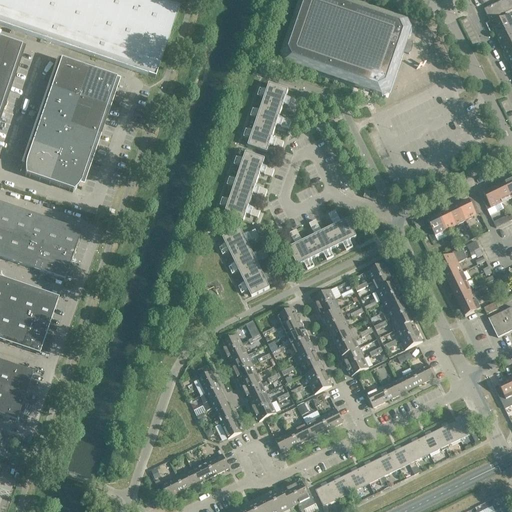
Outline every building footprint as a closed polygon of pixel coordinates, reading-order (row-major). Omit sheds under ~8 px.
[(0,0),(0,25),(140,74),(155,79),(159,65),(179,8),(156,0),(0,0)] [(345,0),(299,0),(280,55),(284,64),(353,87),(382,97),(390,93),(404,53),(408,55),(409,54),(403,52),(406,42),(412,44),(413,42),(408,41),(412,30),(408,21),(345,0)] [(511,11),(511,0),(505,0),(484,10),(490,22),(511,11)] [(491,25),(496,36),(511,28),(511,21),(509,16),(491,25)] [(511,41),(511,28),(496,36),(502,47),(511,41)] [(0,117),(23,49),(22,49),(22,51),(20,51),(21,47),(0,39),(0,117)] [(511,55),(511,41),(502,47),(507,58),(511,55)] [(57,61),(48,88),(23,160),(27,161),(25,168),(24,170),(25,172),(25,174),(25,177),(26,177),(26,176),(73,192),(72,192),(72,193),(74,191),(76,190),(77,189),(77,188),(78,186),(80,179),(84,181),(118,82),(117,81),(116,84),(115,83),(116,80),(60,61),(59,64),(57,64),(58,61),(57,61)] [(266,92),(259,89),(257,96),(264,99),(262,105),(281,112),(288,91),(269,85),(266,92)] [(281,112),(262,105),(260,112),(252,110),(250,117),(257,119),(255,126),(274,132),(281,112)] [(274,132),(255,126),(253,133),(246,130),(243,137),(250,140),(248,147),(267,153),(274,132)] [(243,160),(236,158),(234,165),(241,168),(238,174),(257,181),(264,160),(245,153),(243,160)] [(257,181),(238,174),(236,181),(229,178),(227,186),(234,188),(231,195),(250,201),(257,181)] [(511,199),(504,184),(497,188),(495,184),(492,186),(501,204),(511,199)] [(501,204),(492,186),(489,187),(491,191),(483,194),(485,198),(491,209),(501,204)] [(378,196),(366,192),(363,198),(375,202),(378,196)] [(250,201),(231,195),(229,201),(222,199),(220,206),(227,208),(224,215),(243,222),(250,201)] [(485,198),(482,200),(490,215),(493,214),(491,209),(485,198)] [(460,202),(457,203),(466,221),(476,216),(469,201),(461,205),(460,202)] [(466,221),(457,203),(454,205),(455,208),(448,212),(455,226),(466,221)] [(0,258),(64,281),(81,232),(0,204),(0,258)] [(455,226),(448,212),(441,215),(439,212),(436,213),(445,232),(455,226)] [(445,232),(436,213),(433,215),(435,218),(427,222),(435,237),(445,232)] [(504,217),(499,220),(501,225),(507,222),(504,217)] [(356,238),(347,220),(328,230),(336,248),(343,245),(346,251),(353,248),(350,241),(356,238)] [(241,230),(222,239),(226,246),(219,249),(222,256),(229,252),(232,259),(250,250),(241,230)] [(336,248),(328,230),(308,239),(317,257),(323,254),(327,261),(333,258),(330,251),(336,248)] [(317,257),(308,239),(288,249),(297,267),(304,264),(307,270),(314,267),(311,260),(317,257)] [(438,262),(442,272),(458,264),(467,260),(462,249),(452,254),(453,255),(438,262)] [(260,269),(250,250),(232,259),(235,265),(229,268),(232,275),(239,272),(242,278),(260,269)] [(389,275),(384,264),(367,273),(372,283),(389,275)] [(462,273),(458,264),(442,272),(447,281),(462,273)] [(269,289),(260,269),(242,278),(245,284),(238,288),(241,294),(248,291),(251,298),(269,289)] [(467,283),(462,273),(447,281),(451,290),(467,283)] [(394,284),(389,275),(372,283),(376,293),(394,284)] [(58,299),(0,278),(0,341),(39,355),(58,299)] [(471,292),(467,283),(451,290),(456,299),(471,292)] [(398,294),(394,284),(376,293),(381,302),(398,294)] [(335,301),(330,291),(313,299),(318,309),(335,301)] [(476,301),(471,292),(456,299),(460,308),(476,301)] [(403,304),(398,294),(381,302),(386,312),(403,304)] [(340,311),(335,301),(318,309),(323,319),(340,311)] [(481,310),(476,301),(460,308),(465,318),(481,310)] [(408,313),(403,304),(386,312),(391,322),(408,313)] [(495,304),(483,309),(487,316),(498,310),(495,304)] [(511,308),(489,320),(493,329),(511,320),(511,308)] [(298,319),(293,309),(276,317),(281,327),(298,319)] [(345,320),(340,311),(323,319),(327,329),(345,320)] [(413,323),(408,313),(391,322),(396,331),(413,323)] [(303,329),(298,319),(281,327),(286,337),(303,329)] [(349,330),(345,320),(327,329),(332,338),(349,330)] [(511,331),(511,320),(493,329),(498,339),(511,331)] [(417,333),(413,323),(396,331),(400,341),(417,333)] [(308,338),(303,329),(286,337),(291,347),(308,338)] [(354,340),(349,330),(332,338),(337,348),(354,340)] [(422,343),(417,333),(400,341),(405,351),(422,343)] [(243,346),(238,336),(221,345),(226,355),(243,346)] [(313,348),(308,338),(291,347),(295,357),(313,348)] [(359,349),(354,340),(337,348),(342,358),(359,349)] [(247,356),(243,346),(226,355),(230,364),(247,356)] [(317,358),(313,348),(295,357),(300,366),(317,358)] [(364,359),(359,349),(342,358),(346,368),(364,359)] [(252,366),(247,356),(230,364),(235,374),(252,366)] [(403,356),(397,359),(400,364),(406,361),(403,356)] [(322,368),(317,358),(300,366),(305,376),(322,368)] [(369,369),(364,359),(346,368),(351,378),(369,369)] [(0,416),(16,422),(33,373),(0,362),(0,416)] [(257,375),(252,366),(235,374),(240,384),(257,375)] [(434,379),(428,366),(412,373),(419,387),(434,379)] [(327,377),(322,368),(305,376),(310,386),(327,377)] [(198,379),(205,395),(219,388),(211,372),(198,379)] [(419,387),(412,373),(397,381),(404,394),(419,387)] [(262,385),(257,375),(240,384),(245,393),(262,385)] [(332,387),(327,377),(310,386),(315,396),(332,387)] [(511,397),(511,387),(507,378),(504,379),(506,382),(498,386),(506,401),(511,397)] [(404,394),(397,381),(382,388),(389,402),(404,394)] [(266,395),(262,385),(245,393),(249,403),(266,395)] [(226,403),(219,388),(205,395),(213,410),(226,403)] [(389,402),(382,388),(366,396),(373,409),(389,402)] [(271,404),(266,395),(249,403),(254,413),(271,404)] [(234,418),(226,403),(213,410),(220,425),(234,418)] [(276,415),(271,404),(254,413),(259,423),(276,415)] [(304,404),(298,407),(302,416),(308,413),(304,404)] [(343,424),(336,411),(321,418),(327,432),(343,424)] [(475,433),(467,417),(452,424),(460,441),(475,433)] [(241,434),(234,418),(220,425),(228,440),(241,434)] [(327,432),(321,418),(305,426),(312,439),(327,432)] [(460,441),(452,424),(437,432),(445,448),(460,441)] [(312,439),(305,426),(290,433),(297,446),(312,439)] [(445,448),(437,432),(422,439),(430,455),(445,448)] [(297,446),(290,433),(275,441),(281,454),(297,446)] [(430,455),(422,439),(407,447),(415,463),(430,455)] [(415,463),(407,447),(391,454),(399,470),(412,464),(415,463)] [(399,470),(391,454),(376,461),(384,478),(399,470)] [(229,470),(222,456),(207,464),(214,477),(229,470)] [(384,478),(376,461),(368,465),(361,469),(369,485),(384,478)] [(214,477),(207,464),(192,471),(198,485),(214,477)] [(369,485),(361,469),(359,470),(346,476),(354,492),(369,485)] [(156,470),(151,472),(155,480),(160,478),(156,470)] [(198,485),(192,471),(177,478),(183,492),(198,485)] [(354,492),(346,476),(331,484),(339,500),(354,492)] [(183,492),(177,478),(161,486),(168,500),(183,492)] [(301,483),(291,488),(300,505),(303,511),(301,511),(305,511),(305,510),(316,505),(311,496),(309,498),(301,483)] [(339,500),(331,484),(315,491),(323,507),(339,500)] [(300,505),(291,488),(282,492),(290,510),(300,505)] [(284,511),(290,510),(282,492),(272,497),(279,511),(284,511)] [(279,511),(272,497),(262,502),(267,511),(279,511)] [(267,511),(262,502),(253,507),(255,511),(267,511)]
